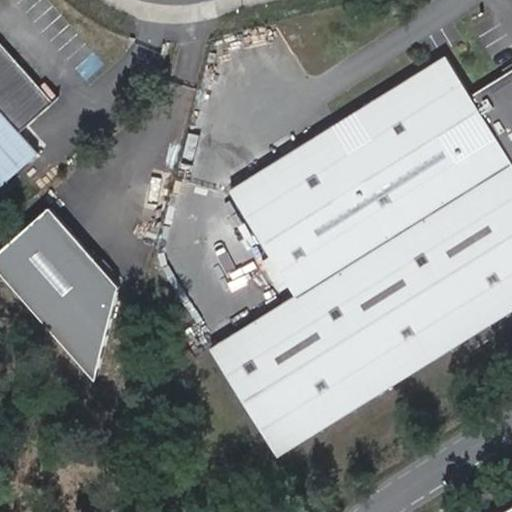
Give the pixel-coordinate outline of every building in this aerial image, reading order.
[(380,25),(408,18),(405,5),(377,12),(380,25)] [(0,25),(0,198),(52,152),(33,132),(67,101),(0,25)] [(384,95),(436,355),(511,306),(511,67),(471,93),(447,56),(384,95)] [(279,456),(436,355),(384,95),(230,191),(297,294),(213,347),(279,456)] [(52,207),(0,252),(0,270),(98,380),(122,286),(52,207)]
